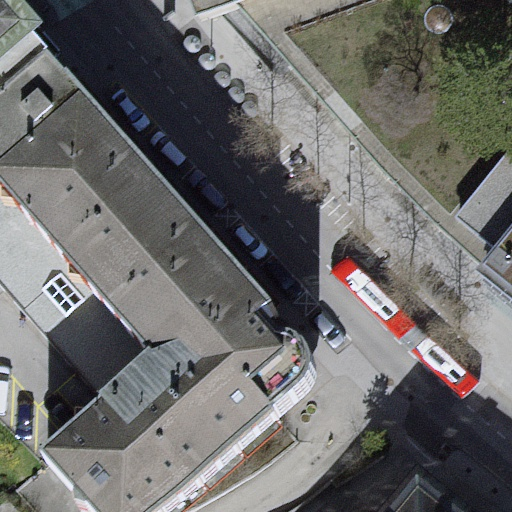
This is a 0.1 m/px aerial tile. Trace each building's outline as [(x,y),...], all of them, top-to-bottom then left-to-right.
[(199,0),(206,18),(252,2),(256,0),(199,0)] [(511,0),(256,0),(252,2),(299,54),(480,275),(511,237),(511,0)] [(0,121),(48,79),(58,69),(0,1),(0,121)] [(273,311),(58,69),(48,79),(0,121),(0,285),(76,371),(57,390),(93,427),(50,464),(92,511),(202,511),(316,408),(324,397),(327,380),(322,366),(312,355),(299,350),(290,349),(280,337),(289,329),(273,311)] [(511,302),(511,237),(480,275),(511,302)] [(457,511),(428,488),(407,511),(457,511)]
